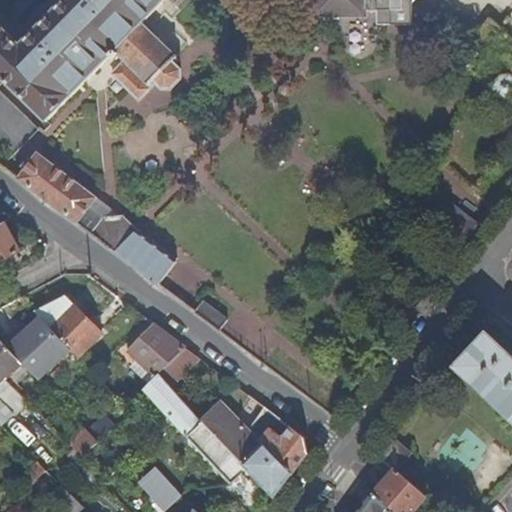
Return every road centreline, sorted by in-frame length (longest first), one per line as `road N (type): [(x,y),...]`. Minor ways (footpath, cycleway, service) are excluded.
road 1 (residential): [(85,248),(349,452)]
road 2 (residential): [(480,278),(349,452)]
